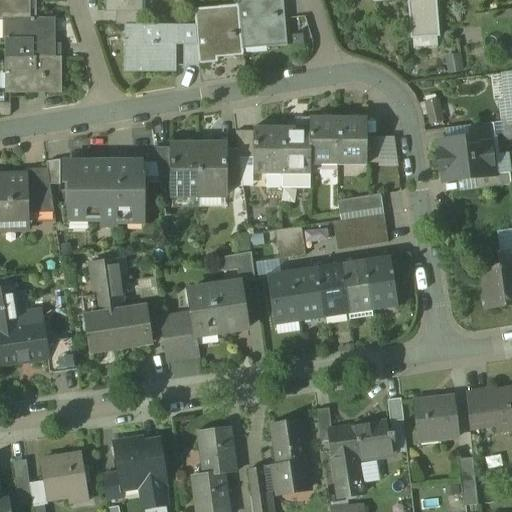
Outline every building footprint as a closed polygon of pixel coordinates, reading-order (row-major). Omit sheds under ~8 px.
[(0,0),(0,19),(9,19),(30,19),(30,0),(0,0)] [(106,0),(106,12),(142,12),(141,0),(106,0)] [(283,0),(268,0),(255,1),(254,0),(237,0),(238,6),(241,41),(266,39),(267,49),(287,47),(283,0)] [(435,0),(373,0),(373,3),(408,1),(411,40),(439,38),(435,0)] [(238,6),(218,8),(219,17),(195,19),(195,27),(198,63),(215,62),(214,57),(242,56),(241,41),(238,6)] [(30,19),(9,19),(9,39),(5,39),(5,58),(6,58),(61,58),(62,46),(54,46),(55,19),(30,19)] [(195,27),(125,26),(125,45),(137,45),(137,72),(176,72),(177,45),(184,46),(184,67),(199,67),(198,63),(195,27)] [(61,58),(6,58),(6,73),(10,73),(9,94),(62,93),(61,58)] [(425,103),(431,124),(446,120),(440,98),(425,103)] [(10,105),(0,104),(0,116),(9,117),(10,105)] [(338,119),(310,118),(310,128),(310,166),(338,166),(338,119)] [(367,119),(338,119),(338,166),(366,166),(367,164),(367,138),(367,119)] [(472,141),(496,138),(500,138),(499,124),(471,127),(472,141)] [(282,128),(253,128),(253,132),(253,158),(253,172),(253,175),(255,175),(266,175),(266,176),(282,176),(282,128)] [(310,128),(282,128),(282,176),(310,176),(310,166),(310,128)] [(253,132),(236,132),(238,150),(239,158),(253,158),(253,132)] [(380,138),(367,138),(367,164),(380,164),(380,138)] [(441,149),(442,163),(497,156),(496,138),(472,141),(445,143),(445,148),(441,149)] [(226,150),(226,145),(198,146),(199,197),(226,197),(226,190),(226,150)] [(198,146),(171,146),(171,149),(171,180),(171,197),(199,197),(198,146)] [(171,149),(154,149),(159,180),(171,180),(171,149)] [(238,150),(226,150),(226,190),(243,189),(241,172),(239,158),(238,150)] [(442,163),(444,176),(449,176),(449,181),(477,178),(500,176),(499,171),(497,156),(442,163)] [(253,158),(239,158),(241,172),(253,172),(253,158)] [(60,161),(46,163),(47,169),(50,186),(60,186),(60,162),(60,161)] [(141,164),(64,164),(64,184),(67,184),(67,205),(69,205),(69,221),(115,221),(115,224),(143,224),(143,203),(146,203),(145,179),(141,179),(141,164)] [(47,169),(26,170),(27,177),(28,177),(30,212),(54,211),(50,186),(47,169)] [(511,169),(499,171),(500,176),(477,178),(478,191),(511,186),(511,169)] [(282,188),(282,176),(266,176),(266,188),(282,188)] [(27,177),(0,178),(0,229),(31,228),(30,212),(28,177),(27,177)] [(401,216),(400,193),(385,194),(387,217),(401,216)] [(381,196),(338,202),(340,222),(384,215),(381,196)] [(340,222),(333,223),(338,252),(388,244),(384,215),(340,222)] [(301,228),(275,232),(280,261),(306,257),(301,228)] [(251,254),(221,259),(223,273),(237,271),(239,284),(241,284),(255,282),(251,254)] [(390,258),(267,277),(274,327),(349,316),(349,311),(371,308),(372,312),(398,308),(390,258)] [(117,262),(92,265),(96,297),(99,315),(125,312),(117,262)] [(511,266),(482,270),(485,295),(488,295),(489,310),(511,306),(511,266)] [(239,284),(188,292),(192,317),(195,338),(217,334),(217,331),(245,327),(246,330),(247,330),(241,284),(239,284)] [(14,289),(0,290),(0,365),(48,359),(45,343),(42,326),(20,329),(14,289)] [(125,312),(99,315),(96,297),(82,299),(86,327),(100,325),(104,349),(152,343),(146,309),(125,312)] [(371,308),(349,311),(349,316),(350,321),(373,318),(372,312),(371,308)] [(192,317),(177,319),(183,359),(198,356),(195,338),(192,317)] [(177,319),(161,322),(167,361),(183,359),(177,319)] [(73,339),(45,343),(48,359),(50,375),(77,371),(73,339)] [(511,391),(507,393),(506,389),(490,393),(496,427),(511,423),(511,391)] [(453,399),(413,403),(417,442),(419,442),(419,437),(440,435),(440,441),(458,439),(453,399)] [(402,401),(388,402),(390,423),(404,422),(402,401)] [(328,410),(316,412),(321,445),(330,443),(328,433),(331,432),(328,410)] [(300,421),(270,426),(280,488),(309,484),(310,489),(311,489),(300,421)] [(331,432),(328,433),(330,443),(338,500),(362,497),(356,458),(372,456),(373,461),(395,458),(393,439),(394,438),(394,435),(386,436),(385,424),(331,432)] [(228,430),(200,434),(205,476),(206,478),(223,475),(234,473),(228,430)] [(159,443),(132,447),(131,443),(114,446),(119,476),(121,486),(122,486),(140,483),(144,510),(165,507),(163,492),(164,492),(163,479),(164,479),(159,443)] [(81,457),(40,463),(46,501),(68,497),(68,499),(87,496),(81,457)] [(16,482),(30,481),(28,462),(14,463),(16,482)] [(463,466),(465,505),(477,504),(475,465),(463,466)] [(262,469),(248,471),(254,511),(272,511),(270,494),(266,495),(262,469)] [(227,511),(223,475),(206,478),(205,476),(194,478),(199,511),(227,511)] [(119,476),(103,478),(106,501),(124,498),(122,486),(121,486),(119,476)] [(0,501),(0,511),(9,511),(8,498),(0,499),(0,501)] [(370,511),(370,502),(333,503),(333,511),(370,511)]
